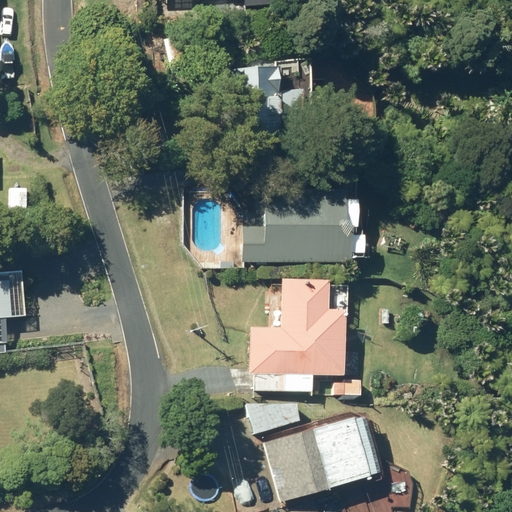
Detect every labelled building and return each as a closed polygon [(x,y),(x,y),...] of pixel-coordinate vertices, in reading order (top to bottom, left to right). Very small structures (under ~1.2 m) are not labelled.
[(188,12),(194,31),(213,30),(211,10),(188,12)] [(215,67),(219,142),(270,140),(269,130),(304,128),(297,56),(265,59),(266,64),(215,67)] [(236,262),(341,260),(341,226),(349,226),(349,175),(309,176),(309,187),(256,188),(255,225),(236,225),(236,262)] [(93,279),(77,239),(54,248),(70,288),(93,279)] [(0,323),(9,323),(8,321),(4,275),(0,275),(0,323)] [(249,389),(305,390),(306,374),(335,374),(337,308),(320,308),(320,279),(274,277),(273,327),(245,327),(244,372),(249,372),(249,389)] [(342,286),(342,307),(358,308),(358,287),(342,286)] [(9,323),(0,323),(0,342),(13,342),(12,321),(8,321),(9,323)] [(330,379),(330,395),(356,395),(356,379),(330,379)] [(252,401),(241,404),(249,433),(293,420),(288,403),(252,401)] [(257,440),(275,502),(359,477),(339,414),(257,440)]
